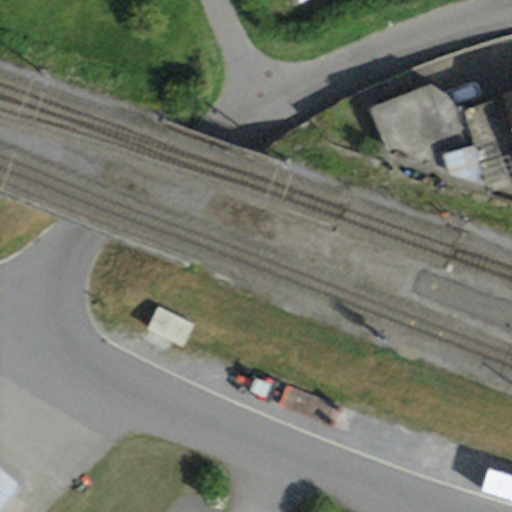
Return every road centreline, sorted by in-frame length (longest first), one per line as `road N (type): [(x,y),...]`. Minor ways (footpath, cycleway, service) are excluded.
road 1 (residential): [(463,511),(178,418),(18,334)]
road 2 (residential): [(266,95),(87,226),(18,334)]
road 3 (residential): [(511,11),(405,37),(266,95)]
